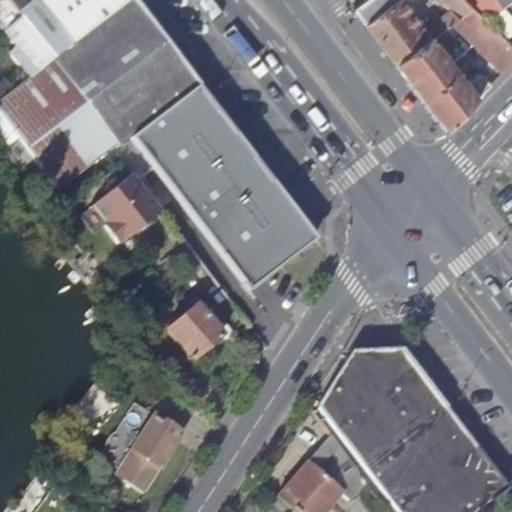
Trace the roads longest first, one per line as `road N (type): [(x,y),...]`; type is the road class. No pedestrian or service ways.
road 1 (tertiary): [(201,511),(329,313),(393,232)]
road 2 (primary): [(214,0),(393,232)]
road 3 (primary): [(423,193),(282,0)]
road 4 (primary): [(393,232),(511,399)]
road 5 (primary): [(511,307),(423,193)]
road 6 (unclassified): [(423,193),(511,109)]
